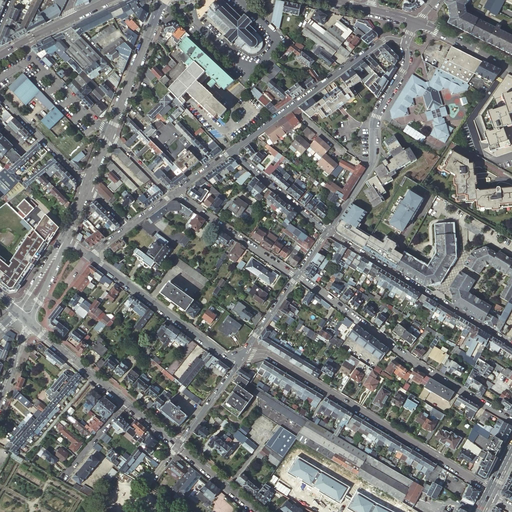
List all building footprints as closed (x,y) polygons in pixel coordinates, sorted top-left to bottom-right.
[(22,0),(22,2),(21,3),(27,5),(26,8),(29,9),(33,0),(22,0)] [(38,9),(40,6),(42,0),(33,0),(29,9),(26,15),(33,18),(36,13),(38,9)] [(42,0),(40,6),(43,7),(45,8),(48,0),(42,0)] [(55,0),(55,1),(57,4),(61,12),(66,3),(66,0),(55,0)] [(141,6),(135,0),(128,0),(125,2),(131,10),(134,13),(136,16),(138,14),(136,12),(135,9),(141,6)] [(135,0),(141,6),(142,10),(148,13),(149,10),(145,6),(144,6),(144,5),(143,4),(150,1),(150,2),(152,3),(152,1),(151,0),(135,0)] [(218,0),(217,2),(216,1),(214,3),(215,3),(210,8),(210,7),(208,9),(209,10),(206,13),(206,12),(204,14),(206,15),(210,18),(209,18),(210,19),(210,18),(213,21),(213,22),(214,22),(217,24),(216,25),(217,25),(220,27),(219,28),(220,28),(223,31),(224,32),(224,31),(227,34),(225,36),(224,35),(223,36),(224,37),(224,38),(225,39),(225,38),(231,43),(230,44),(231,44),(232,44),(233,43),(236,46),(238,45),(238,44),(241,47),(240,47),(241,48),(242,48),(244,49),(244,50),(246,51),(247,51),(247,52),(248,52),(249,52),(248,53),(249,53),(250,53),(251,53),(252,53),(253,53),(254,53),(255,53),(256,53),(257,53),(257,52),(258,52),(259,52),(260,51),(261,50),(261,49),(262,48),(262,47),(263,47),(262,46),(262,45),(262,44),(262,43),(262,42),(262,40),(262,39),(262,38),(261,39),(261,38),(260,37),(260,36),(259,35),(258,35),(259,34),(258,34),(256,33),(257,32),(256,32),(257,31),(256,31),(255,31),(253,29),(253,28),(253,27),(252,28),(249,25),(251,23),(252,24),(253,23),(252,22),(252,21),(252,20),(251,21),(246,16),(246,15),(245,15),(244,15),(244,14),(243,15),(244,16),(242,18),(239,15),(239,14),(238,15),(235,12),(236,11),(235,11),(232,9),(233,8),(232,8),(231,8),(229,6),(229,5),(228,5),(225,2),(226,2),(225,1),(225,2),(222,0),(218,0)] [(276,0),(271,22),(279,29),(279,28),(283,12),(289,14),(293,15),(299,16),(299,14),(301,6),(295,4),(291,3),(291,4),(276,0)] [(404,0),(402,10),(410,12),(413,11),(424,4),(421,0),(404,0)] [(450,19),(448,23),(482,41),(508,53),(511,55),(511,36),(499,30),(500,26),(497,25),(495,28),(466,13),(466,5),(470,0),(447,0),(444,3),(447,6),(450,19)] [(131,10),(125,2),(124,2),(121,3),(125,13),(131,10)] [(109,9),(108,10),(110,14),(112,17),(113,19),(116,17),(119,16),(125,13),(121,3),(116,6),(109,9)] [(59,16),(61,12),(57,4),(51,8),(56,18),(58,17),(59,16)] [(20,11),(13,8),(8,19),(15,22),(16,22),(16,20),(19,13),(20,11)] [(41,13),(46,23),(52,20),(56,18),(51,8),(43,12),(41,13)] [(44,24),(46,23),(41,13),(38,9),(36,13),(33,18),(27,32),(28,33),(31,31),(36,28),(44,24)] [(322,12),(318,9),(318,10),(317,10),(312,18),(316,20),(316,21),(319,23),(319,22),(323,25),(326,20),(325,20),(327,17),(327,16),(321,12),(322,12)] [(110,14),(108,10),(104,12),(109,21),(113,19),(112,17),(110,14)] [(102,13),(95,16),(100,25),(109,21),(104,12),(102,13)] [(138,14),(136,16),(139,20),(140,21),(143,23),(146,17),(140,13),(138,14)] [(25,34),(28,33),(27,32),(33,18),(26,15),(25,18),(21,25),(18,24),(16,27),(14,31),(17,38),(25,34)] [(87,20),(91,29),(100,25),(95,16),(91,18),(87,20)] [(15,22),(8,19),(5,27),(12,30),(13,28),(14,26),(15,22)] [(86,21),(82,23),(86,32),(91,29),(87,20),(86,21)] [(136,25),(131,20),(130,21),(128,23),(125,25),(130,30),(136,25)] [(307,23),(301,32),(320,45),(324,49),(322,52),(330,58),(336,50),(341,45),(352,32),(339,21),(332,29),(329,27),(326,31),(315,23),(312,27),(307,23)] [(364,24),(363,24),(357,21),(354,25),(366,35),(372,30),(371,29),(368,27),(364,24)] [(375,31),(368,21),(365,21),(363,24),(364,24),(368,27),(371,29),(372,30),(375,32),(375,31)] [(80,24),(76,25),(83,33),(86,32),(82,23),(80,24)] [(173,35),(180,27),(175,23),(163,25),(165,33),(170,32),(173,35)] [(83,33),(76,25),(75,26),(74,27),(71,28),(79,37),(82,34),(83,33)] [(112,25),(98,34),(102,40),(116,30),(112,25)] [(8,43),(13,40),(10,35),(12,30),(5,27),(0,39),(0,45),(2,46),(8,43)] [(182,42),(188,37),(189,36),(184,31),(180,27),(173,35),(169,38),(169,39),(171,40),(172,39),(172,40),(175,37),(178,39),(179,38),(182,42)] [(65,31),(60,33),(65,38),(60,41),(64,44),(66,41),(71,46),(80,38),(79,37),(71,28),(70,28),(65,31)] [(125,37),(134,46),(138,36),(130,30),(127,35),(125,37)] [(359,30),(355,34),(368,45),(370,43),(373,41),(376,39),(377,38),(378,35),(376,34),(375,32),(372,30),(366,35),(365,35),(359,30)] [(86,36),(90,40),(96,36),(94,34),(93,34),(91,32),(86,36)] [(55,36),(51,37),(65,52),(68,48),(64,44),(60,41),(65,38),(60,33),(55,36)] [(102,40),(98,34),(96,36),(90,40),(95,45),(102,40)] [(157,40),(157,41),(163,45),(169,39),(169,38),(164,35),(162,38),(159,37),(160,36),(159,36),(157,40)] [(350,43),(345,49),(350,53),(356,45),(360,40),(355,35),(354,36),(352,35),(347,41),(350,43)] [(65,52),(51,37),(47,40),(45,41),(40,43),(47,54),(48,55),(55,51),(63,60),(67,63),(68,62),(72,59),(66,53),(65,52)] [(191,40),(188,37),(182,42),(177,46),(178,47),(176,48),(177,49),(179,48),(182,51),(180,53),(184,57),(181,60),(189,67),(194,61),(205,72),(213,79),(207,85),(211,88),(216,82),(224,90),(235,81),(231,77),(232,76),(201,47),(193,39),(192,39),(191,40)] [(96,54),(80,38),(71,46),(69,48),(68,48),(65,52),(66,53),(72,59),(81,68),(83,71),(87,68),(91,66),(95,63),(101,59),(96,54)] [(105,55),(124,43),(120,38),(101,51),(105,55)] [(47,54),(40,43),(37,44),(32,47),(32,49),(37,54),(42,59),(47,54)] [(118,56),(129,47),(124,43),(105,55),(110,60),(112,61),(118,56)] [(305,55),(292,45),(284,54),(288,57),(289,57),(293,52),(299,56),(297,58),(310,67),(314,61),(311,59),(305,55)] [(318,56),(322,52),(324,49),(320,45),(314,53),(318,56)] [(341,45),(336,50),(346,58),(350,53),(345,49),(341,45)] [(393,65),(394,66),(398,60),(398,57),(396,55),(389,48),(386,46),(384,45),(382,47),(378,50),(382,54),(382,55),(384,57),(387,60),(388,61),(389,62),(390,63),(393,65)] [(131,52),(132,50),(129,47),(118,56),(120,57),(117,65),(114,63),(113,64),(123,73),(131,52)] [(472,77),(482,62),(451,47),(449,52),(440,70),(467,83),(470,80),(472,77)] [(55,51),(48,55),(55,62),(58,65),(63,60),(55,51)] [(446,51),(437,68),(440,70),(449,52),(446,51)] [(330,58),(322,52),(318,56),(330,66),(331,65),(334,61),(330,58)] [(50,68),(55,62),(48,55),(47,54),(42,59),(50,68)] [(368,57),(363,61),(375,72),(376,73),(381,78),(383,77),(389,82),(397,68),(394,66),(393,65),(392,67),(387,72),(386,73),(381,69),(373,60),(374,58),(371,55),(368,57)] [(81,68),(72,59),(68,62),(70,65),(70,66),(76,72),(79,75),(81,73),(83,71),(81,68)] [(107,65),(101,59),(95,63),(100,67),(101,69),(107,65)] [(172,68),(173,67),(177,64),(172,59),(168,63),(169,64),(172,68)] [(352,69),(361,80),(364,83),(365,81),(364,80),(365,79),(359,72),(365,67),(373,74),(375,72),(363,61),(362,60),(357,63),(351,68),(352,69)] [(197,81),(205,72),(194,61),(189,67),(173,84),(184,96),(187,93),(197,81)] [(50,68),(53,71),(59,66),(58,65),(55,62),(50,68)] [(485,63),(483,62),(482,62),(472,77),(473,76),(478,80),(484,83),(490,86),(496,78),(501,71),(495,68),(494,67),(489,65),(485,63)] [(279,73),(281,70),(275,64),(272,67),(279,73)] [(164,75),(171,69),(167,65),(160,72),(163,76),(164,75)] [(440,70),(437,68),(430,65),(428,69),(429,70),(427,76),(428,82),(425,83),(412,75),(389,112),(391,120),(404,116),(407,111),(406,108),(410,107),(413,102),(412,99),(415,98),(417,95),(419,97),(422,96),(426,111),(430,110),(439,107),(442,106),(438,91),(448,89),(449,92),(455,95),(463,93),(461,89),(465,87),(468,89),(469,86),(467,84),(467,83),(440,70)] [(155,67),(151,71),(155,75),(159,80),(163,76),(160,72),(155,67)] [(320,79),(313,68),(312,69),(307,72),(308,73),(310,76),(312,78),(315,83),(320,79)] [(61,69),(56,74),(61,79),(66,74),(63,71),(61,69)] [(311,99),(299,108),(311,119),(316,115),(318,115),(318,114),(322,119),(325,117),(326,118),(328,116),(328,114),(334,110),(336,110),(344,105),(344,103),(350,98),(352,99),(354,97),(354,95),(356,93),(353,89),(353,86),(355,85),(355,83),(358,81),(360,81),(361,80),(352,69),(333,83),(336,87),(338,89),(333,92),(328,95),(322,100),(316,105),(311,99)] [(287,74),(281,70),(279,73),(276,75),(274,78),(272,80),(273,82),(281,74),(285,77),(287,74)] [(88,75),(83,71),(81,73),(89,82),(92,79),(88,75)] [(120,78),(118,76),(114,72),(111,76),(112,77),(109,80),(116,87),(119,81),(120,78)] [(81,73),(79,75),(74,80),(83,88),(89,82),(81,73)] [(268,73),(265,76),(271,81),(272,80),(274,78),(268,73)] [(365,84),(379,99),(389,82),(383,77),(381,78),(376,73),(366,82),(365,84)] [(26,78),(23,74),(16,81),(14,83),(8,88),(12,92),(25,106),(35,96),(50,112),(41,122),(47,128),(49,130),(64,116),(55,107),(39,91),(26,78)] [(511,76),(507,74),(502,82),(478,115),(485,134),(494,131),(493,128),(486,130),(481,116),(508,77),(511,79),(511,76)] [(163,76),(159,80),(164,85),(169,80),(164,75),(163,76)] [(265,76),(261,80),(268,85),(271,81),(265,76)] [(494,131),(485,134),(491,152),(494,151),(509,146),(503,128),(511,125),(508,115),(511,113),(511,79),(508,77),(481,116),(486,130),(493,128),(494,131)] [(300,86),(305,91),(309,87),(314,84),(315,83),(312,78),(300,86)] [(92,79),(89,82),(83,88),(76,95),(81,99),(82,100),(90,93),(91,92),(99,100),(101,98),(103,97),(106,94),(99,87),(95,82),(92,79)] [(68,86),(76,95),(83,88),(74,80),(71,83),(68,86)] [(197,81),(187,93),(193,98),(199,92),(208,103),(214,98),(197,81)] [(271,81),(268,85),(267,86),(283,100),(289,96),(285,93),(276,85),(274,83),(271,81)] [(107,95),(111,100),(114,94),(103,83),(102,84),(99,87),(106,94),(107,95)] [(177,99),(183,105),(186,102),(182,98),(184,96),(173,84),(168,89),(174,96),(177,99)] [(289,96),(293,100),(300,94),(305,91),(300,86),(299,86),(298,84),(297,84),(285,93),(289,96)] [(254,88),(250,92),(258,100),(261,97),(259,96),(260,94),(254,88)] [(221,116),(208,103),(199,92),(193,98),(214,118),(217,115),(220,117),(221,116)] [(265,93),(264,94),(271,101),(273,99),(267,92),(266,93),(265,93)] [(82,100),(90,109),(98,101),(90,93),(82,100)] [(159,103),(160,103),(164,108),(159,113),(162,117),(171,108),(168,105),(172,100),(174,99),(172,98),(168,94),(159,103)] [(174,96),(172,98),(174,99),(172,100),(179,108),(180,107),(183,105),(177,99),(174,96)] [(276,106),(280,109),(283,107),(290,102),(293,100),(289,96),(283,100),(276,106)] [(258,100),(273,114),(278,110),(280,109),(276,106),(275,104),(273,106),(270,103),(269,104),(262,97),(261,97),(258,100)] [(224,107),(214,98),(208,103),(221,116),(226,110),(224,108),(224,107)] [(99,100),(98,101),(90,109),(93,112),(94,111),(99,116),(107,108),(99,100)] [(143,118),(148,123),(151,121),(152,122),(156,118),(158,120),(159,118),(162,122),(164,122),(166,120),(162,117),(159,113),(164,108),(160,103),(143,118)] [(178,109),(182,113),(184,111),(186,109),(184,106),(183,105),(180,107),(179,108),(178,109)] [(433,122),(442,119),(441,118),(447,116),(444,107),(439,109),(439,107),(430,110),(430,111),(424,112),(427,122),(432,120),(433,122)] [(180,115),(182,113),(178,109),(172,115),(176,119),(180,115)] [(195,118),(186,109),(184,111),(188,114),(193,120),(195,118)] [(7,125),(14,118),(6,110),(1,116),(6,120),(4,122),(6,123),(7,125)] [(296,118),(292,113),(289,115),(285,118),(293,128),(300,123),(296,118)] [(14,118),(7,125),(16,133),(22,127),(18,123),(14,118)] [(293,128),(285,118),(283,120),(279,123),(286,133),(293,128)] [(444,119),(442,119),(433,122),(431,122),(433,129),(429,135),(444,144),(453,129),(445,125),(444,119)] [(140,130),(131,121),(127,125),(136,133),(137,133),(140,130)] [(150,126),(156,131),(163,124),(160,121),(158,122),(153,126),(150,123),(149,124),(150,126)] [(279,138),(286,133),(279,123),(275,125),(272,128),(279,138)] [(509,146),(494,151),(496,156),(511,150),(511,124),(511,125),(503,128),(509,146)] [(21,138),(16,133),(7,125),(6,126),(5,127),(3,129),(16,141),(17,140),(21,144),(24,142),(21,138)] [(143,133),(148,138),(156,131),(150,126),(143,133)] [(22,127),(16,133),(21,138),(22,136),(26,140),(30,135),(22,127)] [(269,130),(265,133),(273,143),(279,138),(272,128),(269,130)] [(143,133),(140,130),(137,133),(139,135),(140,136),(147,144),(150,141),(148,138),(143,133)] [(304,136),(307,138),(312,132),(310,130),(304,136)] [(307,138),(310,141),(315,135),(312,132),(307,138)] [(137,133),(136,133),(126,142),(124,144),(128,148),(133,143),(133,142),(136,139),(135,138),(139,135),(137,133)] [(190,134),(186,138),(190,142),(194,138),(190,134)] [(299,136),(293,143),(291,145),(296,150),(305,141),(299,136)] [(28,143),(27,145),(29,146),(35,140),(32,137),(27,142),(28,143)] [(318,137),(310,146),(309,147),(315,152),(324,143),(318,137)] [(369,189),(365,191),(375,207),(384,201),(381,196),(380,195),(385,192),(382,187),(381,186),(392,179),(391,177),(396,174),(394,172),(405,165),(404,164),(415,157),(409,148),(405,151),(404,149),(402,149),(395,139),(393,140),(392,137),(383,143),(393,158),(394,160),(388,164),(387,162),(386,161),(382,163),(383,165),(376,169),(379,175),(377,176),(367,182),(370,188),(369,189)] [(194,138),(190,142),(194,147),(199,151),(203,147),(194,138)] [(162,153),(150,141),(147,144),(150,146),(159,156),(162,153)] [(220,153),(223,151),(213,141),(206,147),(209,150),(207,152),(213,158),(220,153)] [(305,141),(296,150),(302,155),(309,147),(310,146),(305,141)] [(42,147),(38,142),(32,148),(36,153),(37,151),(38,152),(41,150),(40,149),(42,147)] [(249,145),(256,154),(258,152),(251,143),(249,145)] [(330,148),(324,143),(315,152),(322,158),(325,154),(330,148)] [(150,146),(147,144),(136,155),(138,158),(150,146)] [(249,145),(244,148),(251,157),(256,154),(249,145)] [(207,163),(208,162),(199,151),(194,147),(192,149),(196,153),(193,155),(199,162),(203,166),(207,163)] [(212,159),(213,158),(207,152),(203,147),(199,151),(208,162),(212,159)] [(4,167),(4,168),(8,171),(10,169),(14,164),(19,160),(21,158),(11,148),(4,155),(9,161),(4,167)] [(32,148),(27,152),(31,157),(33,159),(34,158),(32,156),(36,153),(32,148)] [(282,156),(272,148),(270,151),(273,154),(272,155),(276,157),(277,159),(279,161),(278,163),(278,162),(274,167),(274,166),(269,172),(266,170),(264,172),(269,177),(278,167),(282,162),(285,158),(282,156)] [(199,162),(193,155),(190,151),(188,153),(185,150),(178,157),(179,158),(178,160),(189,170),(189,171),(194,166),(194,167),(199,162)] [(81,151),(70,162),(73,165),(77,161),(78,162),(85,155),(84,154),(81,151)] [(150,180),(122,151),(116,156),(144,184),(146,183),(150,180)] [(450,151),(441,167),(440,169),(442,170),(449,175),(450,174),(455,176),(455,179),(456,182),(456,183),(456,186),(457,198),(458,201),(460,201),(465,200),(466,202),(472,201),(474,203),(475,201),(476,202),(477,207),(479,207),(479,210),(481,211),(484,211),(485,210),(491,209),(495,209),(498,208),(511,207),(511,188),(504,189),(501,189),(500,189),(499,188),(497,188),(496,190),(493,190),(489,191),(487,191),(483,191),(479,191),(477,190),(476,191),(475,191),(475,185),(474,181),(474,180),(474,177),(473,168),(473,164),(469,165),(468,161),(450,151)] [(31,157),(27,152),(23,156),(27,161),(31,157)] [(251,157),(248,159),(251,162),(253,160),(259,164),(265,157),(258,152),(256,154),(251,157)] [(167,158),(162,153),(159,156),(153,161),(157,165),(162,159),(164,161),(167,158)] [(325,154),(322,158),(316,164),(323,170),(332,160),(325,154)] [(21,158),(19,160),(23,165),(27,161),(23,156),(21,158)] [(57,162),(53,158),(47,163),(51,168),(57,162)] [(174,164),(167,158),(164,161),(170,166),(171,168),(174,165),(174,164)] [(229,159),(227,161),(234,168),(238,165),(235,162),(236,162),(236,161),(233,159),(230,159),(229,159)] [(19,160),(14,164),(19,169),(23,165),(19,160)] [(174,164),(174,165),(178,168),(181,171),(182,172),(184,175),(189,170),(178,160),(174,164)] [(338,165),(332,160),(323,170),(329,175),(338,165)] [(77,161),(73,165),(77,170),(79,168),(81,166),(78,162),(77,161)] [(148,167),(147,168),(150,171),(157,165),(153,161),(149,166),(148,167)] [(234,168),(227,161),(225,162),(223,164),(229,171),(230,170),(233,172),(235,169),(234,168)] [(294,164),(290,161),(288,163),(296,169),(297,170),(298,168),(294,164)] [(361,161),(353,174),(360,178),(365,169),(364,168),(365,166),(365,165),(360,163),(361,162),(361,161)] [(61,166),(57,162),(51,168),(49,169),(50,171),(51,170),(54,173),(55,172),(57,170),(61,166)] [(107,167),(111,172),(121,182),(126,177),(112,162),(107,167)] [(42,167),(46,172),(49,169),(51,168),(47,163),(42,167)] [(14,164),(10,169),(14,173),(15,173),(19,169),(14,164)] [(229,171),(223,164),(221,165),(219,167),(222,171),(225,175),(226,174),(229,172),(229,171)] [(63,168),(61,166),(57,170),(58,172),(56,173),(58,175),(57,176),(58,177),(65,170),(63,168)] [(339,166),(338,166),(332,174),(335,176),(339,171),(338,170),(339,168),(340,169),(340,167),(339,166)] [(37,171),(41,175),(42,175),(46,172),(42,167),(37,171)] [(217,168),(214,170),(218,175),(220,178),(221,177),(225,175),(222,171),(219,167),(217,168)] [(269,177),(274,181),(281,172),(282,170),(278,167),(269,177)] [(10,200),(16,195),(21,191),(23,190),(24,189),(25,188),(18,181),(15,178),(8,171),(4,168),(0,172),(0,197),(6,203),(7,203),(10,200)] [(10,169),(8,171),(15,178),(16,177),(13,174),(14,173),(10,169)] [(160,169),(154,174),(159,180),(165,174),(162,172),(160,169)] [(69,174),(65,170),(58,177),(61,181),(63,180),(69,174)] [(218,175),(214,170),(212,171),(210,173),(216,181),(217,182),(219,181),(220,183),(223,181),(222,180),(221,179),(218,175)] [(121,182),(111,172),(107,176),(113,181),(107,186),(113,192),(122,183),(121,182)] [(165,174),(159,180),(168,189),(171,190),(176,186),(182,181),(177,176),(170,181),(167,178),(169,175),(169,174),(167,172),(165,174)] [(185,179),(187,178),(184,175),(182,172),(177,176),(182,181),(185,179)] [(251,174),(248,172),(236,182),(240,185),(241,186),(243,184),(251,174)] [(281,172),(274,181),(278,184),(284,176),(281,172)] [(208,174),(205,177),(209,181),(210,180),(213,183),(216,181),(210,173),(208,174)] [(28,178),(32,182),(35,180),(37,179),(33,174),(28,178)] [(73,178),(69,174),(63,180),(64,181),(62,182),(65,185),(68,182),(73,178)] [(353,174),(347,182),(354,186),(360,178),(353,174)] [(45,186),(47,189),(51,185),(47,180),(42,175),(41,175),(40,176),(37,179),(35,180),(39,185),(42,183),(45,186)] [(284,176),(278,184),(282,187),(288,179),(284,176)] [(288,179),(282,187),(286,191),(294,181),(291,178),(292,177),(291,176),(290,177),(288,179)] [(380,220),(379,221),(374,230),(392,241),(398,231),(401,233),(407,223),(410,224),(417,212),(423,202),(423,201),(424,199),(429,191),(420,186),(404,176),(392,199),(380,220)] [(18,181),(25,188),(27,186),(32,182),(28,178),(22,183),(20,180),(18,181)] [(73,178),(68,182),(72,186),(75,189),(76,186),(76,181),(73,178)] [(247,188),(245,190),(250,194),(252,191),(254,189),(259,182),(255,178),(247,188)] [(339,197),(342,199),(343,200),(345,202),(354,186),(347,182),(342,190),(328,180),(324,187),(328,189),(331,192),(339,197)] [(114,195),(100,181),(98,187),(99,191),(108,201),(114,195)] [(266,187),(259,182),(254,189),(259,194),(260,194),(266,187)] [(299,190),(293,197),(298,201),(303,194),(304,193),(303,189),(306,187),(305,186),(306,185),(304,184),(299,190)] [(51,185),(47,189),(48,189),(46,191),(48,193),(50,192),(57,198),(61,194),(51,185)] [(293,185),(287,192),(293,197),(299,190),(293,185)] [(198,200),(201,203),(202,202),(205,198),(201,196),(203,193),(196,187),(193,190),(192,189),(189,194),(198,200)] [(204,204),(209,208),(217,198),(220,195),(220,194),(212,187),(209,192),(212,194),(207,200),(204,204)] [(125,190),(121,194),(124,197),(119,202),(124,207),(129,203),(130,203),(132,204),(134,201),(134,199),(125,190)] [(272,192),(269,190),(263,197),(267,200),(272,192)] [(151,197),(155,201),(158,199),(160,198),(155,194),(153,191),(149,194),(151,197)] [(252,191),(250,194),(260,202),(262,199),(263,197),(260,194),(259,194),(257,197),(255,195),(255,194),(252,191)] [(375,207),(365,191),(363,192),(373,208),(375,207)] [(271,206),(277,197),(272,192),(267,200),(268,201),(267,203),(271,206)] [(334,204),(339,197),(331,192),(330,194),(333,196),(331,198),(328,196),(326,199),(333,203),(334,204)] [(67,209),(70,203),(61,194),(57,198),(67,209)] [(137,199),(140,201),(142,203),(147,200),(145,197),(143,194),(137,199)] [(305,207),(312,198),(307,194),(300,203),(305,207)] [(111,204),(116,198),(114,195),(108,201),(111,204)] [(306,208),(311,212),(323,196),(321,195),(319,197),(318,196),(314,202),(312,201),(306,208)] [(209,208),(217,213),(221,209),(218,207),(225,200),(225,199),(223,197),(220,200),(217,198),(209,208)] [(283,201),(277,197),(271,206),(270,207),(275,211),(276,210),(283,201)] [(248,206),(238,199),(236,202),(235,201),(230,208),(237,213),(236,214),(240,217),(244,212),(248,206)] [(142,203),(146,208),(149,206),(151,204),(147,200),(142,203)] [(225,200),(218,207),(221,209),(227,201),(225,200)] [(143,210),(146,208),(142,203),(140,201),(137,204),(143,210)] [(168,204),(158,212),(161,216),(169,211),(178,211),(182,213),(183,213),(183,212),(186,214),(185,215),(188,217),(188,218),(192,212),(177,201),(172,201),(168,204)] [(288,206),(283,201),(276,210),(277,211),(278,209),(283,213),(288,206)] [(97,202),(91,203),(90,206),(88,210),(88,211),(93,214),(95,212),(101,206),(97,202)] [(323,205),(320,203),(314,211),(318,214),(324,219),(328,214),(324,211),(324,210),(322,208),(321,209),(320,208),(323,205)] [(335,213),(338,207),(337,206),(334,204),(333,203),(329,209),(335,213)] [(363,249),(370,236),(360,230),(359,231),(357,230),(356,229),(359,224),(366,213),(351,204),(348,208),(349,209),(344,216),(343,215),(340,220),(342,221),(340,223),(338,222),(336,227),(335,228),(335,229),(335,231),(336,232),(337,234),(363,249)] [(104,209),(101,206),(95,212),(99,215),(104,209)] [(293,210),(288,206),(283,213),(288,217),(293,210)] [(43,221),(48,216),(38,207),(33,211),(43,221)] [(108,213),(104,209),(99,215),(100,216),(103,219),(108,213)] [(282,225),(287,229),(289,226),(290,224),(297,214),(293,210),(288,217),(284,223),(282,225)] [(161,216),(158,212),(154,215),(149,218),(150,218),(153,223),(154,223),(162,217),(162,216),(161,216)] [(249,215),(244,212),(240,217),(245,221),(249,215)] [(112,217),(108,213),(103,219),(104,220),(107,223),(112,217)] [(198,231),(205,221),(194,213),(188,222),(192,226),(192,227),(193,228),(194,229),(193,229),(195,230),(196,231),(197,230),(198,231)] [(53,221),(48,216),(43,221),(39,225),(46,232),(56,223),(53,221)] [(116,221),(112,217),(107,223),(103,227),(104,228),(108,224),(110,227),(116,221)] [(32,228),(23,219),(20,222),(29,231),(32,228)] [(109,233),(111,234),(119,228),(120,225),(116,221),(110,227),(113,230),(109,233)] [(192,226),(188,222),(181,231),(185,234),(187,231),(188,232),(192,227),(192,226)] [(403,256),(395,269),(423,286),(440,282),(455,257),(454,245),(453,224),(435,225),(437,246),(437,250),(437,253),(428,268),(426,267),(422,265),(404,254),(403,256)] [(289,226),(287,229),(284,233),(286,234),(290,237),(296,229),(291,225),(290,225),(289,226)] [(0,286),(9,294),(16,292),(48,245),(33,229),(24,243),(18,252),(9,266),(5,263),(0,258),(0,286)] [(252,237),(261,243),(267,235),(258,229),(252,237)] [(296,242),(302,233),(296,229),(290,237),(292,239),(296,242)] [(392,241),(374,230),(370,236),(363,249),(370,254),(380,260),(391,267),(395,269),(403,256),(398,254),(394,251),(396,247),(395,246),(397,243),(392,241)] [(105,238),(98,231),(93,234),(101,241),(104,239),(105,238)] [(231,238),(221,232),(215,242),(219,244),(220,242),(225,246),(226,246),(231,238)] [(86,235),(89,238),(96,245),(99,242),(101,241),(93,234),(92,236),(89,233),(86,235)] [(147,254),(146,256),(155,262),(160,266),(164,259),(165,260),(167,256),(172,249),(166,245),(169,242),(157,233),(155,236),(157,238),(155,241),(156,241),(147,254)] [(261,243),(270,249),(277,239),(268,233),(267,235),(261,243)] [(299,244),(302,246),(308,238),(302,233),(296,242),(299,244)] [(191,238),(186,235),(179,244),(184,247),(191,238)] [(283,238),(281,237),(272,250),(278,254),(284,247),(280,244),(283,239),(282,239),(283,238)] [(96,245),(89,238),(84,241),(91,249),(94,246),(96,245)] [(119,241),(111,247),(112,249),(113,251),(116,251),(122,246),(124,244),(124,243),(126,242),(123,238),(119,241)] [(226,246),(225,246),(226,248),(229,248),(234,241),(231,238),(226,246)] [(309,251),(314,242),(308,238),(302,246),(309,251)] [(91,249),(84,241),(82,243),(90,249),(91,249)] [(245,248),(237,242),(232,249),(229,253),(228,255),(233,259),(235,257),(238,259),(245,248)] [(343,254),(346,249),(336,242),(334,245),(335,247),(338,249),(337,252),(336,253),(342,256),(343,254)] [(307,254),(309,251),(302,246),(299,244),(297,247),(307,254)] [(511,294),(511,259),(499,251),(497,254),(486,247),(478,250),(472,252),(464,265),(479,274),(483,267),(484,267),(492,264),(494,266),(494,267),(502,272),(506,275),(506,273),(511,276),(500,298),(508,302),(510,297),(511,294)] [(136,248),(133,252),(136,254),(143,260),(142,261),(144,263),(144,264),(143,265),(143,266),(144,267),(145,268),(146,268),(147,268),(148,268),(149,267),(151,268),(155,262),(146,256),(136,248)] [(285,248),(280,255),(286,260),(291,252),(285,248)] [(320,249),(317,253),(325,257),(326,256),(325,256),(327,253),(320,249)] [(347,260),(351,251),(348,249),(344,255),(343,257),(347,260)] [(362,258),(351,251),(347,260),(344,265),(343,267),(347,269),(348,266),(355,270),(357,267),(362,258)] [(317,253),(310,263),(320,269),(322,270),(323,269),(325,265),(321,263),(322,262),(325,264),(326,261),(324,259),(325,258),(325,257),(317,253)] [(342,256),(336,253),(331,261),(336,265),(340,258),(342,256)] [(298,255),(297,254),(290,263),(296,267),(301,259),(297,256),(298,255)] [(177,257),(173,263),(205,286),(209,280),(200,274),(195,270),(177,257)] [(264,269),(265,266),(261,264),(260,266),(256,264),(258,261),(252,257),(248,263),(249,264),(246,268),(258,277),(264,269)] [(369,262),(362,258),(357,267),(363,271),(369,262)] [(241,260),(236,267),(241,270),(246,264),(241,260)] [(374,265),(369,262),(363,271),(365,272),(368,274),(374,265)] [(119,271),(124,265),(120,263),(119,265),(116,263),(113,266),(119,271)] [(320,269),(310,263),(307,268),(317,274),(320,269)] [(380,269),(374,265),(368,274),(374,278),(380,269)] [(94,275),(97,270),(91,266),(88,266),(86,269),(90,272),(94,275)] [(339,272),(342,268),(339,266),(333,276),(336,278),(339,272)] [(317,274),(307,268),(304,272),(304,275),(314,282),(319,275),(317,274)] [(86,269),(81,275),(90,282),(92,279),(88,276),(90,272),(86,269)] [(264,269),(258,277),(270,285),(273,281),(275,282),(279,276),(273,272),(271,274),(264,269)] [(384,271),(380,269),(374,278),(376,279),(377,277),(380,278),(384,271)] [(104,275),(97,270),(94,275),(95,276),(98,279),(100,280),(103,275),(104,275)] [(389,274),(384,271),(380,278),(378,281),(377,283),(381,286),(383,284),(389,274)] [(450,288),(454,304),(477,319),(480,315),(485,317),(482,322),(483,322),(488,314),(491,307),(473,296),(470,294),(467,293),(475,281),(460,271),(450,288)] [(393,277),(389,274),(383,284),(386,286),(385,288),(386,289),(386,288),(393,277)] [(90,282),(81,275),(73,286),(81,292),(86,285),(87,286),(90,282)] [(110,284),(112,282),(103,275),(100,280),(103,282),(105,280),(110,284)] [(244,279),(251,285),(253,283),(246,277),(244,279)] [(398,280),(393,277),(386,288),(391,291),(398,280)] [(333,283),(332,283),(329,288),(333,291),(335,292),(338,294),(341,290),(343,292),(346,288),(348,285),(347,284),(345,283),(343,287),(337,284),(340,280),(336,278),(333,283)] [(145,290),(150,294),(158,283),(153,279),(145,290)] [(223,286),(226,282),(222,280),(219,284),(218,283),(216,285),(218,286),(221,289),(223,286)] [(402,283),(398,280),(391,291),(395,294),(397,291),(398,289),(402,283)] [(329,288),(332,283),(329,281),(326,286),(325,286),(323,289),(327,291),(329,288)] [(161,294),(186,312),(193,302),(194,301),(171,284),(171,283),(170,282),(169,283),(161,294)] [(256,291),(258,288),(253,283),(251,285),(250,285),(256,291)] [(407,285),(402,283),(398,289),(403,292),(407,285)] [(119,287),(115,284),(114,286),(114,287),(106,297),(104,299),(106,300),(107,298),(112,302),(115,297),(113,296),(116,293),(117,294),(119,291),(117,289),(119,287)] [(401,294),(399,298),(404,300),(406,297),(407,295),(411,288),(407,285),(403,292),(401,294)] [(221,289),(218,286),(213,293),(215,295),(214,296),(216,297),(221,289)] [(353,288),(350,286),(348,289),(342,298),(347,302),(356,290),(353,288)] [(416,291),(411,288),(407,295),(411,298),(416,291)] [(267,294),(260,289),(253,299),(262,305),(266,299),(265,298),(267,294)] [(321,299),(310,291),(307,296),(306,295),(305,298),(302,303),(308,306),(310,302),(312,299),(313,298),(319,303),(319,302),(321,299)] [(420,294),(416,291),(411,298),(416,301),(420,294)] [(379,300),(384,293),(382,292),(379,296),(376,294),(375,297),(374,298),(379,300)] [(366,296),(364,294),(362,293),(358,299),(357,297),(355,297),(354,297),(350,303),(354,306),(357,308),(364,300),(366,296)] [(81,304),(84,300),(82,298),(81,298),(76,295),(69,304),(74,308),(78,302),(81,304)] [(136,299),(132,296),(124,305),(126,306),(123,311),(126,313),(128,310),(129,308),(132,304),(136,299)] [(433,301),(424,296),(419,303),(419,304),(423,306),(428,309),(433,301)] [(87,302),(84,300),(81,304),(80,306),(88,313),(90,310),(94,313),(97,309),(100,304),(95,300),(91,297),(87,302)] [(285,299),(278,310),(291,318),(294,314),(294,313),(297,309),(289,303),(290,302),(285,299)] [(328,309),(330,306),(321,299),(319,302),(328,309)] [(430,310),(426,319),(429,321),(431,317),(433,315),(438,305),(433,301),(428,309),(430,310)] [(145,314),(148,309),(139,302),(135,307),(134,309),(137,312),(137,313),(142,317),(144,314),(145,314)] [(193,302),(186,312),(194,318),(200,310),(198,308),(199,306),(198,306),(198,305),(193,302)] [(501,317),(499,320),(504,323),(511,308),(511,304),(508,302),(504,308),(500,316),(501,317)] [(365,306),(362,310),(367,314),(367,313),(372,317),(375,313),(372,310),(373,309),(371,307),(372,306),(368,303),(366,306),(365,306)] [(58,305),(49,318),(53,321),(55,320),(56,321),(60,317),(58,315),(63,309),(58,305)] [(443,308),(438,305),(433,315),(434,316),(436,313),(439,315),(443,308)] [(80,306),(77,310),(75,312),(84,319),(87,315),(88,313),(80,306)] [(388,309),(386,308),(385,307),(381,313),(374,322),(380,327),(386,319),(383,316),(385,313),(388,309)] [(448,311),(443,308),(439,315),(444,318),(445,317),(448,311)] [(105,315),(97,309),(94,313),(93,314),(100,320),(105,315)] [(154,313),(149,309),(139,321),(144,324),(154,313)] [(62,321),(60,324),(62,326),(64,324),(66,322),(67,322),(74,313),(72,311),(71,310),(69,312),(68,314),(66,316),(68,317),(64,321),(63,320),(62,321)] [(90,310),(88,313),(87,315),(91,317),(92,316),(99,322),(100,320),(93,314),(94,313),(90,310)] [(252,317),(244,310),(240,316),(244,319),(245,318),(249,321),(252,317)] [(283,313),(278,310),(274,315),(274,316),(271,320),(276,324),(280,319),(281,317),(283,313)] [(216,317),(208,311),(203,318),(211,324),(216,317)] [(450,320),(454,314),(449,311),(448,311),(445,317),(445,318),(450,320)] [(455,323),(459,317),(454,314),(450,320),(449,323),(454,326),(456,324),(455,323)] [(483,322),(488,326),(493,317),(492,316),(492,315),(490,314),(490,315),(488,314),(483,322)] [(108,318),(105,315),(100,320),(106,326),(111,320),(108,318)] [(494,329),(499,320),(501,317),(500,316),(497,315),(496,316),(495,318),(493,317),(488,326),(494,329)] [(114,317),(111,320),(106,326),(109,327),(116,319),(114,317)] [(294,320),(289,317),(287,320),(285,322),(290,326),(291,325),(294,320)] [(464,329),(467,322),(459,317),(455,323),(456,324),(463,328),(464,329)] [(48,326),(53,330),(59,323),(58,322),(56,321),(55,320),(53,321),(49,318),(48,319),(48,326)] [(241,327),(229,318),(219,330),(229,338),(232,333),(235,335),(241,327)] [(348,328),(352,323),(346,318),(343,321),(342,323),(344,325),(348,328)] [(322,328),(327,321),(323,319),(318,326),(322,328)] [(299,323),(298,322),(294,320),(291,325),(294,327),(293,328),(295,330),(296,329),(299,323)] [(504,323),(499,320),(494,329),(499,332),(504,323)] [(139,321),(132,331),(133,332),(134,331),(136,333),(138,331),(144,324),(139,321)] [(337,330),(342,323),(343,321),(342,321),(340,321),(334,329),(333,330),(335,332),(337,330)] [(389,324),(386,322),(379,330),(382,333),(389,324)] [(469,332),(472,325),(467,322),(464,329),(463,330),(462,332),(467,335),(469,332)] [(59,323),(53,330),(63,338),(69,331),(62,326),(60,324),(59,323)] [(162,337),(165,333),(169,328),(163,324),(157,332),(162,337)] [(392,332),(400,338),(406,330),(398,324),(392,332)] [(170,337),(176,329),(171,325),(169,328),(165,333),(170,337)] [(385,355),(388,350),(369,335),(365,332),(356,325),(348,336),(358,343),(361,345),(381,360),(385,355)] [(475,327),(472,325),(469,332),(471,333),(465,345),(470,347),(474,340),(479,330),(475,327)] [(408,327),(406,330),(400,338),(405,341),(413,331),(415,329),(411,326),(410,328),(408,327)] [(258,343),(262,345),(268,336),(270,334),(270,333),(271,332),(265,328),(262,332),(257,340),(258,343)] [(329,329),(327,328),(325,331),(321,329),(319,333),(318,335),(320,337),(325,340),(328,342),(332,337),(335,332),(333,330),(330,328),(329,329)] [(174,340),(180,332),(176,329),(170,337),(174,340)] [(315,333),(314,333),(310,330),(307,334),(306,336),(311,339),(315,333)] [(488,340),(490,336),(479,330),(474,340),(478,342),(481,344),(485,346),(488,340)] [(2,347),(2,348),(9,352),(16,335),(9,331),(5,335),(9,337),(7,341),(4,348),(2,347)] [(82,338),(74,331),(70,336),(78,343),(82,338)] [(415,333),(413,331),(405,341),(411,346),(416,338),(413,336),(415,333)] [(188,345),(191,340),(180,332),(174,340),(174,341),(183,348),(187,344),(188,345)] [(339,348),(343,343),(335,338),(338,334),(335,332),(332,337),(328,342),(331,343),(333,345),(336,347),(339,348)] [(268,336),(262,345),(267,349),(274,338),(276,336),(270,333),(270,334),(268,336)] [(87,335),(75,349),(82,354),(88,346),(84,343),(89,337),(87,335)] [(434,347),(439,339),(436,337),(429,346),(433,349),(434,347)] [(107,344),(100,338),(91,348),(101,357),(107,350),(104,348),(107,344)] [(274,338),(267,349),(273,352),(280,341),(274,338)] [(172,376),(197,345),(191,340),(188,345),(185,349),(166,371),(172,376)] [(468,350),(466,354),(466,355),(470,357),(478,342),(474,340),(470,347),(468,350)] [(280,341),(273,352),(278,355),(285,345),(280,341)] [(285,345),(278,355),(284,359),(291,347),(286,344),(285,345)] [(480,355),(484,348),(485,346),(481,344),(475,356),(479,358),(480,355)] [(454,347),(450,353),(457,357),(461,350),(458,349),(459,348),(455,345),(454,347)] [(511,349),(505,345),(502,349),(506,352),(507,352),(509,354),(511,355),(511,349)] [(2,348),(0,346),(0,350),(3,352),(1,357),(0,358),(0,361),(3,365),(9,352),(2,348)] [(420,358),(426,350),(423,347),(422,349),(417,346),(412,352),(420,358)] [(144,353),(147,356),(153,348),(151,347),(150,348),(149,347),(144,353)] [(291,347),(284,359),(289,362),(296,351),(293,348),(291,347)] [(434,347),(433,349),(429,356),(441,363),(446,354),(434,347)] [(56,361),(59,357),(48,348),(45,353),(48,356),(47,357),(51,360),(52,359),(53,358),(56,361)] [(144,353),(142,352),(140,350),(138,348),(133,354),(136,357),(139,355),(141,357),(144,353)] [(38,356),(31,350),(29,354),(35,359),(38,356)] [(461,350),(457,357),(463,360),(465,356),(466,355),(466,354),(461,350)] [(296,351),(289,362),(295,365),(299,358),(300,356),(301,354),(296,351)] [(206,363),(212,356),(207,352),(201,359),(206,363)] [(153,361),(152,360),(147,356),(144,353),(141,357),(139,360),(148,367),(151,364),(153,361)] [(112,354),(104,363),(103,364),(108,368),(108,367),(113,371),(119,363),(116,360),(113,363),(111,362),(114,358),(112,357),(113,355),(112,354)] [(449,356),(446,354),(441,363),(444,365),(447,359),(449,356)] [(360,362),(349,355),(347,357),(355,362),(353,365),(356,367),(357,367),(360,362)] [(206,363),(205,364),(207,365),(205,367),(208,368),(212,363),(215,365),(214,366),(225,374),(230,369),(212,356),(206,363)] [(474,366),(475,364),(476,362),(465,356),(463,360),(474,367),(474,366)] [(182,385),(186,388),(205,364),(206,363),(201,359),(200,360),(197,358),(178,381),(182,385)] [(299,358),(295,365),(300,368),(304,361),(299,358)] [(333,360),(329,358),(324,367),(321,371),(325,374),(325,373),(331,377),(335,370),(329,367),(330,365),(329,365),(333,360)] [(304,361),(300,368),(305,372),(311,363),(306,359),(304,361)] [(451,361),(447,359),(444,365),(443,366),(447,369),(446,371),(451,373),(452,372),(459,376),(464,369),(456,365),(456,364),(452,362),(453,361),(452,361),(451,361)] [(96,366),(100,369),(103,364),(104,363),(101,360),(96,366)] [(393,371),(394,372),(399,365),(393,360),(385,371),(391,375),(393,371)] [(164,369),(157,364),(153,361),(151,364),(161,372),(164,369)] [(259,370),(264,361),(254,364),(257,368),(259,370)] [(264,374),(270,364),(264,361),(259,370),(258,371),(264,374)] [(311,363),(305,372),(311,375),(317,365),(318,364),(312,361),(311,363)] [(353,367),(344,362),(339,371),(348,376),(353,367)] [(372,370),(360,362),(357,367),(362,370),(363,367),(367,369),(365,373),(365,374),(369,376),(370,373),(372,370)] [(125,366),(120,363),(114,371),(118,375),(121,377),(127,369),(125,367),(125,366)] [(493,368),(486,363),(483,367),(482,368),(489,373),(493,368)] [(269,378),(275,367),(270,364),(264,374),(262,377),(264,378),(266,376),(269,378)] [(317,365),(311,375),(317,378),(321,371),(324,367),(321,366),(320,368),(317,365)] [(409,378),(411,374),(409,372),(402,368),(399,365),(394,372),(400,376),(402,374),(404,375),(405,376),(409,378)] [(382,370),(376,366),(373,370),(374,370),(379,374),(382,370)] [(273,382),(280,371),(275,367),(269,378),(268,379),(273,382)] [(482,368),(479,373),(481,375),(486,378),(489,373),(482,368)] [(174,378),(172,376),(166,371),(164,369),(161,372),(172,381),(174,378)] [(240,369),(236,374),(238,376),(249,382),(251,383),(252,381),(254,379),(258,371),(256,370),(254,373),(252,372),(248,374),(240,369)] [(422,380),(425,375),(424,375),(414,369),(411,374),(409,378),(415,381),(417,378),(422,380)] [(473,369),(468,377),(473,380),(478,372),(477,372),(474,370),(473,369)] [(511,380),(511,371),(507,369),(506,370),(503,375),(504,376),(507,377),(509,379),(511,380)] [(139,376),(131,370),(124,379),(128,382),(128,381),(132,384),(135,380),(139,376)] [(355,370),(351,378),(358,383),(363,375),(355,370)] [(282,381),(286,374),(280,371),(273,382),(278,386),(282,381)] [(84,378),(77,372),(73,377),(78,381),(81,378),(83,380),(84,378)] [(64,373),(58,379),(57,380),(62,384),(64,382),(65,384),(67,382),(66,380),(67,379),(68,377),(64,373)] [(287,384),(291,377),(286,374),(282,381),(287,384)] [(249,382),(238,376),(233,382),(237,386),(222,406),(238,418),(253,397),(243,389),(249,382)] [(369,376),(363,385),(367,387),(366,388),(372,391),(373,391),(377,385),(376,385),(378,382),(369,376)] [(403,389),(407,381),(409,378),(405,376),(401,384),(398,382),(396,385),(400,387),(403,389)] [(20,377),(15,388),(20,391),(21,387),(23,388),(25,382),(24,381),(25,379),(20,377)] [(78,381),(73,377),(69,381),(74,385),(76,382),(78,384),(80,383),(78,381)] [(291,389),(296,380),(291,377),(287,384),(285,387),(291,390),(291,389)] [(473,380),(468,377),(463,386),(468,389),(470,385),(479,391),(482,385),(476,382),(473,380)] [(454,392),(430,378),(418,398),(421,401),(423,402),(430,392),(435,394),(448,402),(449,401),(454,392)] [(138,379),(132,386),(136,389),(138,387),(143,392),(148,387),(138,379)] [(50,397),(56,392),(62,384),(57,380),(50,389),(48,391),(49,392),(47,395),(50,397)] [(296,392),(302,383),(296,380),(291,389),(296,393),(296,392)] [(69,381),(66,385),(71,389),(73,387),(75,388),(76,387),(74,385),(69,381)] [(491,383),(487,381),(484,387),(486,388),(488,390),(489,388),(494,385),(491,383)] [(256,387),(257,387),(261,390),(264,385),(259,382),(258,384),(256,387)] [(302,396),(307,387),(302,383),(296,392),(302,396)] [(66,385),(64,386),(62,389),(67,393),(69,391),(71,392),(73,391),(71,389),(66,385)] [(264,385),(261,390),(267,393),(269,389),(264,385)] [(484,391),(486,388),(484,387),(482,385),(479,391),(476,394),(481,397),(483,394),(484,395),(485,392),(484,391)] [(159,393),(150,386),(145,393),(148,396),(149,395),(151,396),(151,395),(155,398),(159,393)] [(296,437),(308,420),(305,418),(303,417),(298,413),(295,412),(293,410),(288,407),(282,404),(280,402),(277,400),(274,398),(272,397),(270,395),(267,393),(261,390),(257,387),(253,394),(255,395),(255,396),(256,397),(257,398),(257,400),(257,403),(257,408),(256,410),(276,424),(280,427),(296,437)] [(306,401),(313,390),(307,387),(302,396),(300,398),(305,402),(306,401)] [(15,388),(12,396),(16,399),(17,398),(27,406),(30,401),(20,391),(15,388)] [(382,388),(373,403),(381,408),(390,393),(382,388)] [(62,389),(59,393),(63,397),(65,395),(68,397),(69,395),(67,393),(62,389)] [(95,404),(101,397),(92,390),(86,397),(88,399),(86,402),(89,405),(92,402),(95,404)] [(311,405),(318,393),(313,390),(306,401),(311,405)] [(511,406),(511,397),(510,396),(506,394),(503,392),(500,397),(503,399),(506,402),(511,405),(511,406)] [(59,393),(55,397),(60,401),(62,399),(64,401),(65,399),(63,397),(59,393)] [(161,395),(153,403),(152,405),(156,409),(157,408),(158,409),(161,411),(166,404),(165,403),(167,401),(171,396),(167,393),(164,397),(161,395)] [(315,409),(323,396),(318,393),(311,405),(310,405),(315,409)] [(397,394),(391,402),(400,407),(405,399),(397,394)] [(459,395),(454,404),(459,407),(460,405),(461,403),(466,406),(469,401),(459,395)] [(195,396),(192,400),(198,405),(201,401),(195,396)] [(511,406),(511,405),(506,402),(503,399),(500,397),(497,396),(495,399),(500,402),(502,402),(502,404),(506,407),(504,410),(511,414),(511,406)] [(51,402),(56,406),(58,403),(60,405),(62,403),(60,401),(55,397),(51,402)] [(101,420),(104,423),(117,407),(104,398),(95,408),(101,414),(101,415),(101,416),(103,418),(101,420)] [(326,411),(332,401),(326,398),(319,409),(317,413),(322,417),(324,414),(325,413),(326,411)] [(38,399),(34,404),(39,408),(43,412),(43,411),(47,407),(38,399)] [(408,399),(403,407),(408,410),(408,409),(411,411),(413,408),(415,409),(419,403),(413,399),(411,401),(408,399)] [(171,401),(170,400),(161,411),(169,418),(179,426),(187,416),(180,410),(181,408),(179,407),(178,408),(170,402),(171,401)] [(331,415),(337,405),(332,401),(326,411),(331,415)] [(479,407),(469,401),(466,406),(470,409),(472,410),(469,415),(471,416),(472,415),(474,416),(476,412),(479,407)] [(51,402),(47,406),(52,410),(56,406),(51,402)] [(336,418),(342,408),(337,405),(331,415),(330,415),(336,418)] [(47,406),(47,407),(43,411),(48,415),(52,410),(47,406)] [(71,406),(67,412),(71,415),(75,410),(71,406)] [(43,412),(39,408),(33,415),(32,416),(36,419),(40,415),(43,412)] [(341,421),(347,411),(342,408),(336,418),(341,421)] [(445,415),(433,408),(431,411),(430,414),(441,421),(445,415)] [(43,411),(43,412),(40,415),(44,419),(46,417),(48,419),(50,417),(48,415),(43,411)] [(346,426),(353,414),(347,411),(341,421),(334,432),(333,435),(337,437),(342,429),(341,428),(343,424),(346,426)] [(32,416),(33,415),(30,412),(24,420),(27,422),(31,425),(32,424),(36,419),(32,416)] [(417,422),(423,425),(428,415),(424,413),(423,414),(420,412),(416,419),(418,420),(417,422)] [(354,425),(358,418),(353,414),(346,426),(351,429),(353,426),(354,425)] [(40,415),(36,419),(41,423),(43,421),(45,423),(46,421),(44,419),(40,415)] [(126,432),(130,426),(123,420),(122,419),(123,418),(123,416),(122,415),(121,416),(120,417),(119,416),(112,426),(121,433),(123,430),(126,432)] [(312,422),(317,425),(320,421),(315,417),(312,422)] [(359,428),(363,421),(358,418),(354,425),(359,428)] [(41,423),(36,419),(32,424),(37,428),(39,425),(41,427),(43,425),(41,423)] [(91,432),(94,435),(104,423),(101,420),(100,419),(92,428),(91,427),(88,430),(91,432)] [(207,422),(203,419),(193,433),(197,436),(198,435),(204,439),(209,432),(206,431),(207,429),(203,426),(205,425),(204,424),(207,422)] [(427,429),(428,430),(431,431),(436,423),(432,420),(430,422),(430,421),(427,419),(422,428),(426,430),(427,429)] [(223,422),(220,425),(224,428),(228,423),(225,420),(223,422)] [(309,420),(308,420),(296,439),(302,443),(305,445),(338,464),(357,475),(368,456),(363,453),(361,452),(359,450),(357,449),(355,448),(352,446),(349,444),(344,441),(339,438),(337,437),(333,435),(328,432),(322,428),(317,425),(312,422),(309,420)] [(88,430),(80,423),(78,421),(74,426),(78,429),(78,430),(79,431),(79,432),(80,433),(81,433),(82,434),(83,433),(84,434),(85,433),(87,435),(89,435),(91,432),(88,430)] [(365,431),(369,424),(363,421),(359,428),(365,431)] [(487,426),(479,421),(477,424),(485,430),(487,426)] [(511,426),(503,421),(501,427),(506,430),(510,432),(511,428),(511,426)] [(27,422),(21,428),(25,432),(29,428),(31,425),(27,422)] [(150,432),(137,422),(134,426),(137,429),(136,431),(137,432),(136,433),(144,440),(146,438),(149,433),(150,432)] [(367,437),(373,427),(369,424),(365,431),(364,433),(363,434),(366,436),(365,438),(366,438),(367,437)] [(243,425),(238,431),(243,435),(245,436),(250,431),(249,430),(243,425)] [(61,430),(60,431),(64,435),(68,431),(63,427),(61,430)] [(296,439),(295,439),(296,437),(280,427),(263,447),(264,448),(270,453),(266,458),(277,467),(296,439)] [(371,440),(377,429),(373,427),(367,437),(371,440)] [(472,429),(467,439),(472,443),(479,434),(487,439),(491,434),(480,427),(476,432),(474,431),(472,429)] [(501,427),(498,432),(501,433),(508,437),(510,432),(506,430),(501,427)] [(21,428),(15,435),(20,438),(22,436),(25,432),(21,428)] [(29,428),(25,432),(30,436),(32,433),(34,435),(36,433),(33,432),(29,428)] [(377,443),(383,433),(377,429),(371,440),(369,442),(371,443),(372,440),(377,443)] [(444,444),(450,435),(441,429),(435,439),(444,444)] [(73,434),(68,431),(64,435),(69,439),(73,434)] [(243,435),(238,431),(234,435),(235,436),(234,437),(238,440),(243,435)] [(25,432),(22,436),(26,440),(28,438),(30,440),(32,438),(30,436),(25,432)] [(228,438),(231,435),(228,432),(221,441),(215,436),(209,444),(213,448),(214,446),(218,450),(228,438)] [(504,442),(505,442),(508,437),(501,433),(498,432),(498,433),(496,437),(501,440),(504,442)] [(113,439),(106,433),(101,438),(108,444),(113,439)] [(142,442),(137,448),(142,452),(145,449),(150,453),(151,453),(152,453),(154,451),(154,450),(153,449),(152,448),(157,442),(154,439),(154,438),(149,433),(146,438),(147,439),(144,443),(142,442)] [(384,443),(388,436),(383,433),(377,443),(382,446),(384,443)] [(460,439),(451,433),(450,435),(444,444),(454,450),(460,439)] [(74,443),(78,439),(73,434),(69,439),(74,443)] [(20,438),(15,435),(11,440),(10,442),(14,445),(14,444),(18,440),(20,438)] [(238,440),(243,445),(248,439),(245,436),(243,435),(238,440)] [(22,436),(20,438),(18,440),(25,446),(28,442),(26,440),(22,436)] [(389,446),(394,439),(388,436),(384,443),(389,446)] [(488,449),(486,453),(496,457),(498,453),(504,442),(501,440),(496,437),(494,437),(493,439),(492,438),(487,448),(488,449)] [(228,438),(218,450),(217,451),(218,453),(220,454),(221,454),(226,459),(233,451),(230,448),(232,447),(229,444),(232,440),(228,438)] [(79,448),(83,443),(78,439),(74,443),(79,448)] [(252,454),(257,447),(252,442),(248,439),(243,445),(242,446),(252,454)] [(302,443),(296,439),(277,467),(275,470),(265,484),(271,488),(302,443)] [(393,451),(398,442),(394,439),(389,446),(388,448),(387,450),(392,452),(393,451)] [(472,443),(467,439),(464,445),(462,448),(474,455),(477,457),(478,456),(481,450),(473,444),(472,443)] [(18,440),(14,444),(19,448),(21,446),(23,447),(25,446),(18,440)] [(397,454),(403,444),(398,442),(393,451),(397,454)] [(75,452),(79,448),(74,443),(70,448),(75,452)] [(103,447),(97,443),(94,447),(100,452),(103,447)] [(9,450),(11,452),(17,455),(18,453),(16,451),(19,448),(14,444),(14,445),(12,447),(9,450)] [(400,458),(407,447),(403,444),(397,454),(396,455),(400,458)] [(338,464),(305,445),(302,450),(335,470),(338,464)] [(407,460),(413,451),(407,447),(400,458),(400,459),(405,462),(407,460)] [(45,449),(44,448),(42,450),(46,454),(45,455),(48,458),(47,460),(48,460),(48,462),(50,463),(51,463),(52,463),(53,462),(55,464),(58,460),(45,449)] [(70,457),(60,448),(55,455),(65,463),(70,457)] [(131,455),(136,459),(139,462),(140,462),(142,461),(144,458),(144,457),(146,454),(142,452),(137,448),(131,455)] [(265,458),(266,458),(270,453),(264,448),(259,453),(263,456),(265,458)] [(474,455),(462,448),(457,456),(458,457),(458,458),(460,460),(461,460),(462,459),(463,459),(469,462),(474,455)] [(111,454),(108,458),(114,462),(117,465),(120,462),(116,459),(119,455),(113,450),(112,450),(110,453),(110,454),(111,454)] [(488,475),(497,458),(496,457),(486,453),(481,450),(478,456),(484,459),(482,462),(481,462),(479,466),(480,467),(476,475),(481,478),(482,478),(483,479),(484,479),(485,479),(486,479),(487,479),(487,478),(488,475)] [(413,461),(418,454),(413,451),(407,460),(405,462),(411,465),(413,461)] [(11,452),(9,456),(20,463),(23,459),(17,455),(11,452)] [(416,468),(423,457),(418,454),(413,461),(411,465),(416,468)] [(101,461),(93,455),(74,478),(81,484),(101,461)] [(131,455),(127,460),(126,462),(130,465),(136,459),(131,455)] [(177,461),(177,462),(178,461),(179,461),(182,458),(178,455),(175,456),(173,459),(166,469),(166,470),(168,472),(171,469),(177,461)] [(368,456),(357,475),(395,498),(412,509),(421,493),(424,494),(426,495),(427,495),(435,499),(441,488),(433,484),(431,487),(425,483),(424,484),(422,487),(418,484),(414,482),(409,479),(404,476),(399,473),(396,472),(393,470),(391,469),(389,467),(384,465),(380,462),(374,459),(371,457),(369,456),(368,456)] [(420,471),(427,460),(423,457),(416,468),(416,469),(420,472),(420,471)] [(125,458),(119,466),(121,468),(126,462),(127,460),(125,458)] [(136,459),(130,465),(133,467),(134,468),(134,469),(140,462),(139,462),(136,459)] [(156,467),(158,463),(152,459),(150,462),(156,467)] [(312,467),(301,460),(285,485),(296,492),(312,467)] [(424,474),(432,462),(427,460),(420,471),(424,474)] [(177,461),(171,469),(181,477),(187,470),(177,462),(177,461)] [(126,462),(121,468),(120,469),(124,471),(125,472),(130,465),(126,462)] [(428,477),(436,465),(432,462),(424,474),(424,475),(428,477)] [(130,465),(125,472),(127,474),(128,474),(130,471),(131,472),(134,468),(133,467),(130,465)] [(428,477),(427,479),(433,482),(435,479),(442,469),(436,465),(428,477)] [(115,476),(118,472),(111,467),(103,476),(106,479),(111,473),(115,476)] [(247,467),(235,481),(242,487),(248,479),(244,476),(249,469),(247,467)] [(120,469),(118,472),(115,476),(110,482),(108,484),(111,487),(124,471),(120,469)] [(140,473),(147,479),(149,476),(143,471),(140,473)] [(314,504),(330,478),(319,472),(303,497),(314,504)] [(108,480),(110,482),(115,476),(111,473),(106,479),(108,480)] [(145,482),(147,479),(140,473),(138,477),(145,482)] [(395,498),(357,475),(353,484),(348,482),(334,507),(327,503),(323,509),(330,511),(344,511),(339,509),(352,485),(381,500),(374,511),(389,511),(392,506),(391,506),(395,498)] [(242,487),(256,498),(259,493),(263,488),(264,486),(262,485),(258,489),(249,482),(250,481),(248,478),(248,479),(242,487)] [(212,484),(209,481),(202,490),(204,492),(202,494),(200,493),(198,495),(203,499),(204,498),(208,501),(210,499),(211,501),(212,499),(213,500),(215,496),(220,490),(215,486),(215,487),(212,484)] [(80,491),(92,497),(96,499),(101,493),(84,484),(82,487),(80,491)] [(270,498),(276,491),(271,488),(265,484),(264,486),(263,488),(267,491),(263,496),(259,493),(256,498),(264,505),(268,500),(269,501),(271,499),(270,498)] [(461,501),(472,507),(480,492),(469,485),(463,497),(463,498),(461,501)] [(501,495),(508,499),(510,495),(511,492),(508,490),(509,488),(504,485),(501,493),(501,495)] [(366,511),(370,505),(360,499),(355,508),(362,511),(366,511)] [(293,506),(287,501),(280,509),(283,511),(302,511),(299,508),(298,509),(294,505),(293,506)]
